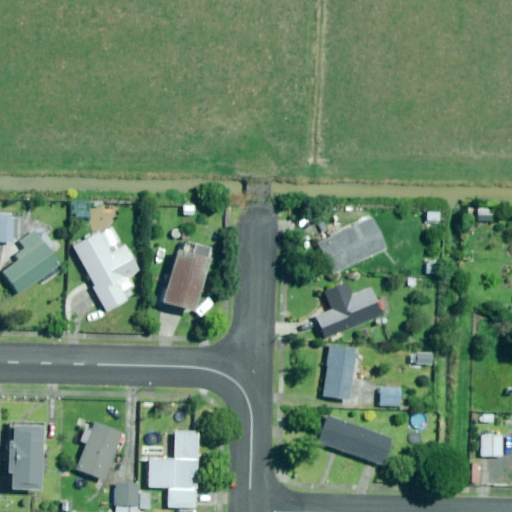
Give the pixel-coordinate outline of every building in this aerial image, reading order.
[(490,212),(475,210),(474,221),(489,222),(490,212)] [(436,213),(423,212),(422,224),(435,225),(436,213)] [(0,242),(15,243),(16,218),(11,218),(11,215),(0,214),(0,242)] [(383,250),(368,218),(314,244),(329,275),(383,250)] [(107,254),(96,233),(70,247),(92,287),(90,289),(103,312),(130,297),(126,290),(131,287),(126,276),(136,271),(122,246),(107,254)] [(57,265),(41,243),(0,271),(0,273),(16,295),(39,278),(42,283),(58,272),(54,267),(57,265)] [(208,251),(191,246),(188,256),(174,252),(158,302),(189,312),(208,251)] [(348,296),(342,282),(321,291),(329,311),(313,317),(322,339),(378,316),(367,289),(348,296)] [(353,350),(327,346),(320,397),(346,401),(353,350)] [(429,354),(413,353),(413,364),(429,365),(429,354)] [(397,407),(398,389),(377,388),(376,406),(397,407)] [(388,439),(322,417),(314,443),(380,464),(388,439)] [(119,433),(91,423),(74,470),(103,480),(119,433)] [(35,491),(37,426),(8,425),(7,441),(3,441),(2,473),(6,473),(6,490),(35,491)] [(195,433),(172,432),(171,460),(146,459),(145,487),(166,488),(166,507),(192,508),(195,433)] [(499,436),(479,436),(479,457),(499,457),(499,436)] [(136,511),(138,483),(113,482),(113,506),(115,506),(114,511),(136,511)]
